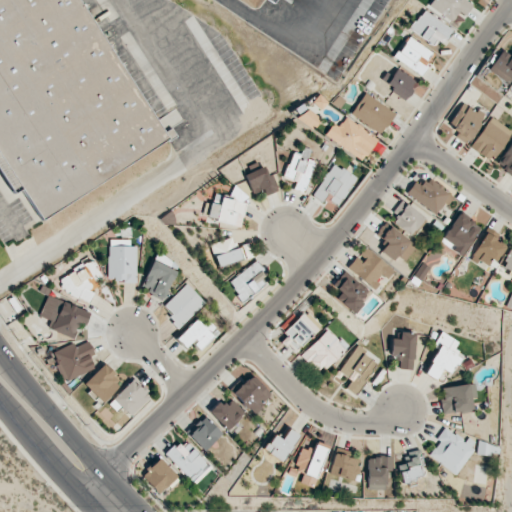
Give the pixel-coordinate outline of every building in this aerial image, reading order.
[(0,0),(77,0),(164,135),(39,215),(0,154),(0,0)] [(432,0),(428,6),(451,22),(458,11),(465,15),(473,4),(466,0),(432,0)] [(409,29),(437,49),(451,29),(423,9),(409,29)] [(434,53),(407,36),(394,58),(421,74),(434,53)] [(510,83),(511,80),(511,52),(511,55),(500,49),(488,71),(510,83)] [(381,82),(404,99),(416,82),(393,65),(381,82)] [(381,134),(394,111),(363,93),(350,116),(381,134)] [(484,116),(462,102),(446,127),(467,141),(484,116)] [(311,129),(319,118),(303,107),(296,118),(311,129)] [(377,140),(346,116),(337,126),(333,122),(324,134),(360,162),(377,140)] [(511,131),(490,117),(470,146),(492,161),(511,131)] [(163,133),(169,141),(176,136),(170,128),(163,133)] [(511,140),(496,164),(511,175),(511,140)] [(283,176),(296,181),(293,189),(304,193),(315,161),(307,159),(311,149),(303,146),(300,155),(291,152),(283,176)] [(338,206),(356,177),(333,162),(312,195),(324,203),(326,198),(338,206)] [(264,196),(276,190),(265,165),(244,175),(252,193),(261,189),(264,196)] [(451,193),(427,178),(421,187),(413,181),(405,194),(437,215),(451,193)] [(240,226),(245,204),(243,203),(246,191),(231,188),(229,198),(220,196),(218,204),(209,202),(205,218),(240,226)] [(392,223),(410,236),(423,217),(400,200),(392,211),(397,215),(392,223)] [(391,260),(396,255),(402,260),(414,248),(386,222),(375,233),(386,244),(380,250),(391,260)] [(505,246),(494,240),(498,234),(487,228),(471,256),(486,265),(490,258),(496,261),(505,246)] [(214,266),(239,260),(234,237),(209,243),(214,266)] [(136,241),(108,240),(107,280),(135,281),(136,241)] [(238,246),(242,259),(251,257),(247,243),(238,246)] [(346,267),(373,289),(383,277),(386,279),(393,270),(364,247),(357,255),(346,267)] [(511,272),(511,248),(501,267),(511,272)] [(163,299),(177,261),(155,252),(142,286),(149,288),(147,294),(163,299)] [(226,280),(239,301),(267,283),(254,262),(226,280)] [(91,296),(89,288),(100,286),(96,265),(59,272),(65,301),(91,296)] [(332,290),(351,312),(368,297),(349,275),(332,290)] [(178,328),(205,303),(187,283),(163,305),(171,313),(167,317),(178,328)] [(72,338),(79,322),(85,324),(89,312),(58,300),(47,328),(72,338)] [(281,333),(297,349),(317,329),(301,313),(281,333)] [(212,336),(196,319),(175,338),(184,348),(191,341),(198,349),(212,336)] [(300,354),(318,373),(346,348),(329,328),(300,354)] [(423,373),(435,380),(442,368),(449,373),(461,354),(454,349),(458,342),(441,331),(433,346),(438,349),(423,373)] [(413,369),(415,333),(400,332),(399,339),(391,338),(390,358),(399,359),(399,369),(413,369)] [(51,352),(63,381),(94,369),(89,354),(93,353),(89,341),(75,346),(73,343),(51,352)] [(345,386),(352,392),(377,365),(358,346),(337,369),(350,381),(345,386)] [(121,381),(103,364),(83,384),(101,402),(121,381)] [(272,395),(251,374),(231,393),(252,414),(272,395)] [(127,417),(150,396),(134,378),(111,399),(127,417)] [(439,387),(442,414),(472,410),(471,400),(476,399),(474,383),(439,387)] [(218,401),(208,410),(226,430),(244,414),(231,398),(222,406),(218,401)] [(203,451),(221,434),(204,415),(186,432),(203,451)] [(457,474),(474,444),(445,427),(427,457),(457,474)] [(273,434),(263,450),(282,461),(298,435),(287,428),(281,439),(273,434)] [(301,446),(291,469),(302,474),(299,482),(311,488),(328,446),(315,441),(312,450),(301,446)] [(212,467),(187,442),(182,447),(177,442),(165,453),(194,484),(212,467)] [(397,465),(399,480),(423,477),(419,452),(403,454),(404,464),(397,465)] [(328,473),(353,480),(358,460),(334,453),(328,473)] [(391,470),(391,457),(366,457),(366,489),(385,490),(385,470),(391,470)] [(176,476),(159,458),(140,475),(158,494),(176,476)]
